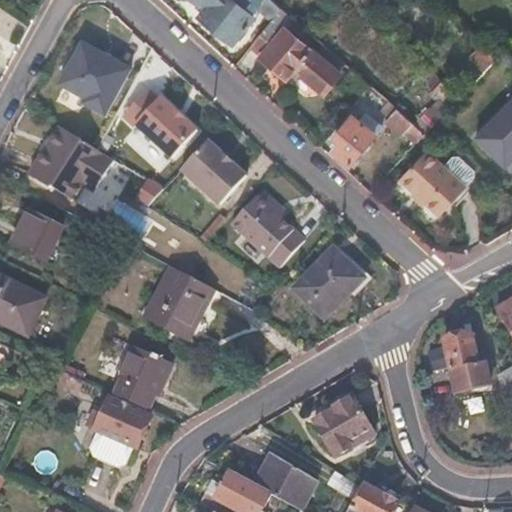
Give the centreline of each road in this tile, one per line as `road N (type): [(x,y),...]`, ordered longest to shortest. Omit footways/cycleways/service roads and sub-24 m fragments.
road 1 (residential): [(129,0),(443,292)]
road 2 (residential): [(150,511),(165,479),(202,436),(384,329)]
road 3 (residential): [(384,329),(419,454),(447,480),(511,487)]
road 4 (residential): [(0,118),(65,0)]
